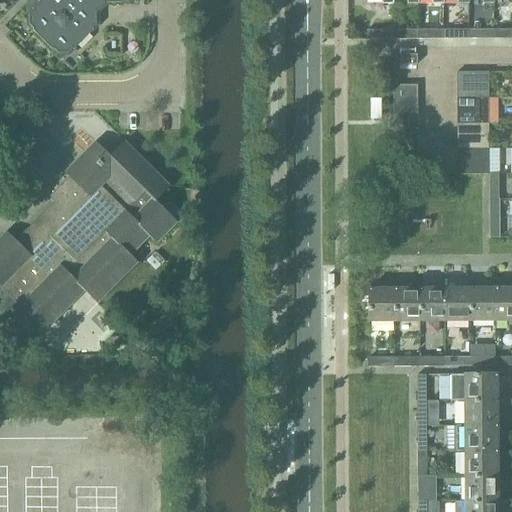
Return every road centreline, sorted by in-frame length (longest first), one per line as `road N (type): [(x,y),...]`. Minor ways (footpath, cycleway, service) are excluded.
road 1 (tertiary): [(311,511),(307,0)]
road 2 (residential): [(35,84),(165,83),(164,0)]
